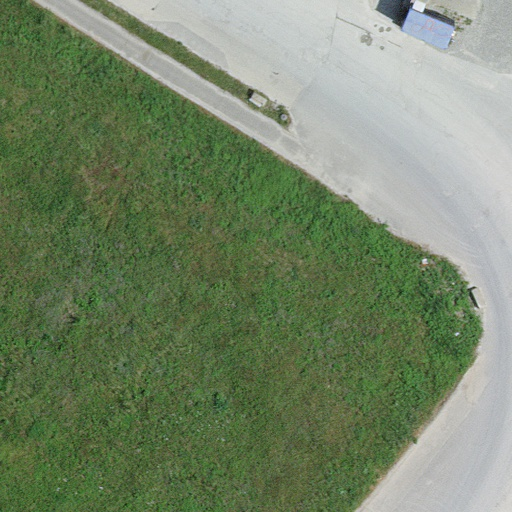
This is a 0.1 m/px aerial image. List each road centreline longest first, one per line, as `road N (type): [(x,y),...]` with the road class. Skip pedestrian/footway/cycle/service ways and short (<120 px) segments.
road 1 (unclassified): [(56,0),(271,133),(362,164)]
road 2 (unclassified): [(362,164),(294,89),(172,0)]
road 3 (unclassified): [(377,511),(511,348)]
road 4 (unclassified): [(511,291),(483,241),(439,201),(362,164)]
